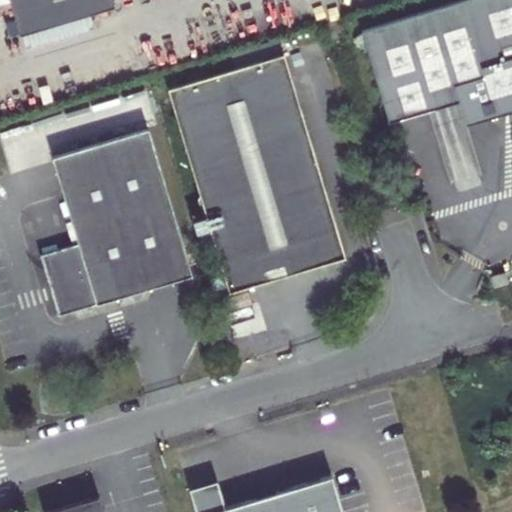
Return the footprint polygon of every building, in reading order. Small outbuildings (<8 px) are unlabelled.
[(116,12),(112,0),(12,0),(24,41),(116,12)] [(511,0),(485,0),(358,36),(384,127),(425,115),(421,102),(452,93),(456,106),(462,130),(511,115),(511,0)] [(274,51),(159,87),(222,290),(337,254),(274,51)] [(421,102),(425,115),(456,106),(452,93),(421,102)] [(137,131),(42,161),(67,247),(29,260),(48,319),(184,278),(137,131)] [(485,269),(490,285),(505,281),(502,266),(485,269)] [(335,511),(324,476),(220,509),(211,511),(335,511)] [(210,480),(181,489),(188,511),(211,511),(220,509),(210,480)] [(91,511),(86,493),(31,510),(31,511),(91,511)]
